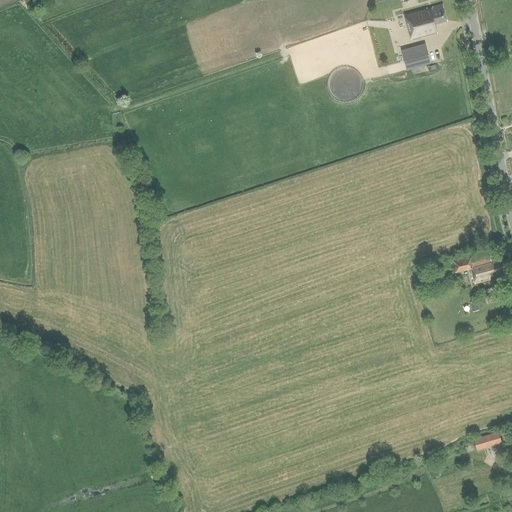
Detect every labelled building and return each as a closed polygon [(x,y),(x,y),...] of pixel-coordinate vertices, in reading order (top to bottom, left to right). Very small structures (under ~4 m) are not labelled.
[(447,20),(443,5),(405,14),(411,39),(438,33),(435,23),(447,20)] [(402,52),(406,68),(429,62),(425,46),(402,52)] [(471,256),(453,260),(456,273),(471,269),(475,284),(491,280),(490,277),(505,273),(501,255),(472,262),(471,256)] [(509,441),(506,430),(500,431),(503,443),(509,441)] [(476,451),(502,443),(498,431),(473,439),(476,451)]
